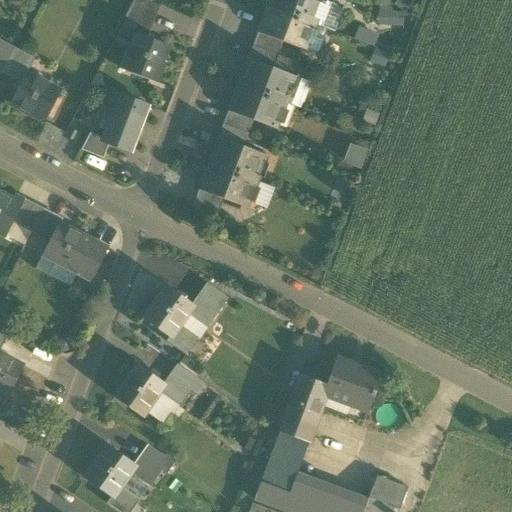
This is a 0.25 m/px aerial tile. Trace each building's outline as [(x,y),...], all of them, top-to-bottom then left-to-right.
[(126,19),(150,29),(159,6),(145,0),(134,0),(125,19),(126,19)] [(273,0),(277,1),(274,9),(315,25),(324,1),(324,0),(273,0)] [(413,1),(411,0),(398,0),(395,6),(405,13),(413,1)] [(333,5),(324,1),(315,25),(327,29),(334,32),(342,10),(333,5)] [(306,51),(306,49),(315,25),(274,9),(271,17),(265,14),(262,22),(267,24),(263,33),(263,35),(282,42),(306,51)] [(404,14),(379,11),(377,24),(403,27),(404,14)] [(122,70),(156,83),(164,62),(162,61),(168,46),(147,38),(150,29),(126,19),(116,38),(132,44),(122,70)] [(327,29),(315,25),(306,49),(318,53),(327,29)] [(378,35),(358,28),(354,39),(374,47),(378,35)] [(258,32),(253,46),(248,60),(252,62),(253,61),(272,68),(277,55),(282,42),(263,35),(263,33),(258,32)] [(0,72),(2,74),(14,50),(0,42),(0,72)] [(391,53),(376,47),(370,62),(385,68),(391,53)] [(34,60),(14,50),(2,74),(20,83),(25,74),(26,74),(34,60)] [(272,68),(296,77),(300,64),(277,55),(272,68)] [(244,87),(286,103),(296,77),(272,68),(253,61),(252,62),(249,71),(244,70),(241,77),(247,80),(244,87)] [(9,104),(44,122),(60,92),(26,74),(25,74),(20,83),(9,104)] [(307,81),(296,77),(286,103),(297,108),(307,81)] [(276,129),(286,103),(244,87),(241,95),(235,93),(232,101),(237,102),(233,112),(233,113),(253,121),(276,129)] [(109,144),(130,152),(147,107),(114,94),(105,118),(110,120),(103,139),(102,141),(109,144)] [(379,114),(366,109),(361,122),(375,127),(379,114)] [(229,110),(223,124),(218,139),(223,140),(223,139),(243,147),(248,134),(253,121),(233,113),(233,112),(229,110)] [(105,118),(98,136),(103,139),(110,120),(105,118)] [(80,150),(103,159),(109,144),(102,141),(103,139),(98,136),(89,133),(80,150)] [(217,158),(215,166),(256,182),(266,156),(243,147),(223,139),(223,140),(219,150),(214,148),(211,156),(217,158)] [(367,151),(349,144),(341,164),(360,171),(367,151)] [(248,202),(256,182),(215,166),(212,174),(206,172),(203,179),(207,181),(204,191),(203,192),(223,199),(246,208),(248,202)] [(274,188),(256,182),(248,202),(266,209),(274,188)] [(192,207),(217,216),(223,199),(203,192),(204,191),(199,189),(192,207)] [(0,233),(5,237),(13,222),(21,205),(20,205),(0,194),(0,233)] [(62,220),(42,210),(23,200),(20,205),(21,205),(13,222),(31,232),(49,241),(58,224),(59,225),(62,220)] [(13,222),(5,237),(23,246),(31,232),(13,222)] [(43,256),(55,262),(48,277),(69,288),(77,274),(91,281),(107,250),(93,242),(59,225),(58,224),(49,241),(42,256),(43,256)] [(35,270),(48,277),(55,262),(43,256),(35,270)] [(207,284),(199,295),(219,309),(227,298),(207,284)] [(143,319),(169,337),(170,338),(179,326),(187,314),(194,305),(192,305),(166,286),(143,319)] [(206,328),(219,309),(199,295),(192,305),(194,305),(187,314),(206,328)] [(198,339),(206,328),(187,314),(179,326),(197,338),(198,339)] [(197,338),(179,326),(170,338),(169,337),(166,342),(185,355),(197,338)] [(0,341),(3,343),(8,332),(0,327),(0,341)] [(24,367),(0,354),(0,391),(8,396),(24,367)] [(337,356),(326,385),(321,397),(323,397),(326,390),(353,400),(351,406),(366,411),(365,413),(367,414),(382,373),(381,372),(380,374),(338,358),(338,357),(337,356)] [(177,364),(170,374),(191,388),(197,379),(177,364)] [(113,398),(141,418),(145,412),(159,393),(165,385),(163,384),(137,365),(113,398)] [(177,407),(191,388),(170,374),(163,384),(165,385),(159,393),(177,407)] [(315,420),(323,397),(321,397),(326,385),(301,375),(288,410),(315,420)] [(159,393),(145,412),(161,424),(170,412),(172,414),(177,407),(159,393)] [(282,425),(311,436),(317,421),(315,420),(288,410),(282,425)] [(282,425),(260,483),(289,493),(297,473),(311,436),(282,425)] [(255,441),(245,434),(238,446),(249,452),(255,441)] [(148,445),(141,454),(161,469),(160,470),(166,474),(174,464),(148,445)] [(110,497),(112,498),(120,487),(129,474),(135,465),(134,465),(107,446),(84,479),(110,497)] [(148,487),(160,470),(161,469),(141,454),(134,465),(135,465),(129,474),(148,487)] [(362,511),(367,499),(297,473),(289,493),(283,511),(285,511),(362,511)] [(139,500),(148,487),(129,474),(120,487),(139,500)] [(376,476),(367,499),(362,511),(397,511),(407,488),(376,476)] [(283,511),(289,493),(260,483),(253,500),(283,511)] [(118,511),(130,511),(139,500),(120,487),(112,498),(110,497),(106,503),(118,511)] [(249,511),(275,511),(253,503),(249,511)]
